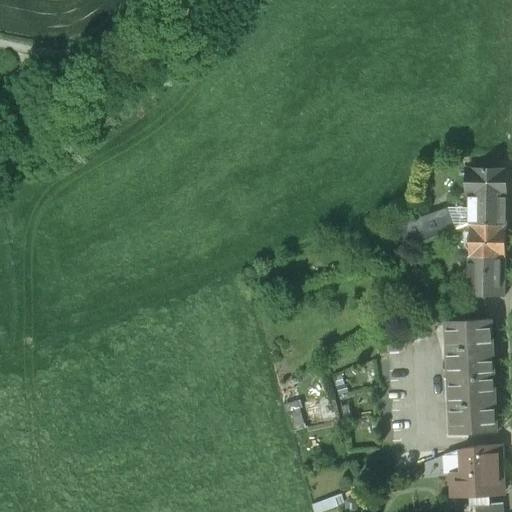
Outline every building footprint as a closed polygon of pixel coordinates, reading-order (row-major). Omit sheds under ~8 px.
[(508,168),(472,168),(470,224),(507,225),(508,168)] [(448,207),(400,224),(408,248),(456,229),(448,207)] [(507,225),(470,224),(470,247),(470,257),(506,258),(507,225)] [(463,247),(450,254),(456,266),(469,258),(470,258),(470,257),(470,247),(463,247)] [(506,258),(470,257),(470,258),(469,258),(468,293),(468,294),(486,294),(505,295),(506,258)] [(468,293),(447,293),(446,305),(485,306),(486,294),(468,294),(468,293)] [(437,304),(387,330),(388,352),(401,351),(401,345),(412,344),(412,338),(424,338),(424,332),(436,331),(435,325),(446,324),(446,320),(447,320),(446,305),(437,304)] [(447,320),(446,320),(446,324),(449,377),(495,375),(492,318),(447,320)] [(495,375),(449,377),(452,434),(498,431),(495,375)] [(482,445),(462,449),(445,455),(446,474),(452,473),(453,496),(503,494),(501,444),(482,445)] [(504,511),(503,502),(476,504),(476,511),(504,511)]
